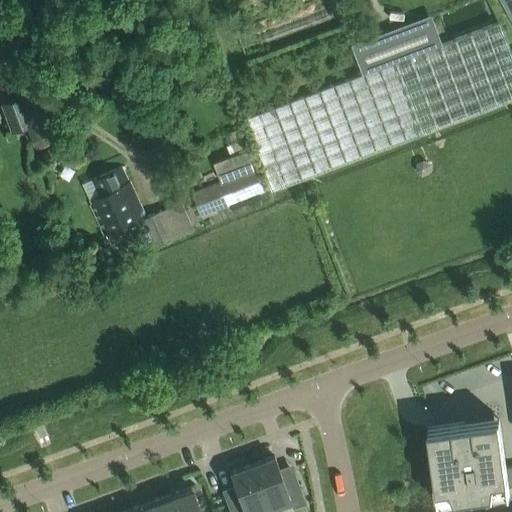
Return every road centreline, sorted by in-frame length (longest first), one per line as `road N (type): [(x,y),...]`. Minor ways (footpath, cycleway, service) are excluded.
road 1 (residential): [(0,504),(324,385)]
road 2 (residential): [(324,385),(511,317)]
road 3 (residential): [(324,385),(349,511)]
